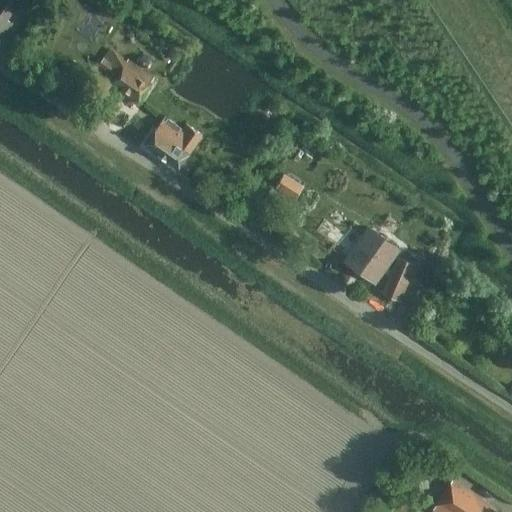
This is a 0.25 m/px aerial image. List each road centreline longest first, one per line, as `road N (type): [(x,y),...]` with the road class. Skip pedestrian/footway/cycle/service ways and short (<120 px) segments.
road 1 (unclassified): [(511,407),(0,63)]
road 2 (unclassified): [(511,250),(424,121),(311,46),(274,0)]
